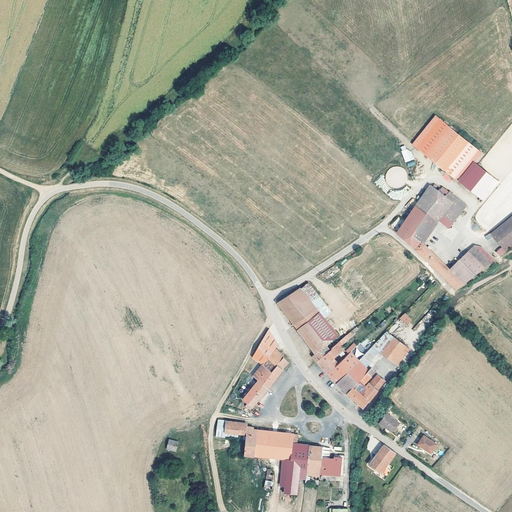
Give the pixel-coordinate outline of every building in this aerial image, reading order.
[(479,152),(440,121),(417,151),(453,179),(459,177),(479,152)] [(407,144),(400,147),(405,162),(413,160),(407,144)] [(474,163),(458,183),(483,203),(499,184),(474,163)] [(388,179),(389,190),(393,190),(394,195),(401,193),(401,188),(404,188),(405,190),(407,190),(405,179),(407,179),(405,167),(389,170),(390,175),(388,175),(389,179),(388,179)] [(466,207),(450,194),(446,199),(431,187),(401,230),(422,246),(423,246),(438,223),(443,216),(453,224),(466,207)] [(449,230),(453,224),(443,216),(438,223),(449,230)] [(511,248),(511,218),(492,235),(494,238),(503,249),(506,253),(511,249),(511,248)] [(420,254),(431,265),(437,258),(430,253),(428,250),(423,246),(422,246),(401,230),(398,234),(420,254)] [(477,277),(492,264),(477,248),(475,247),(460,261),(477,277)] [(478,247),(477,248),(492,264),(495,262),(483,249),(478,247)] [(500,258),(506,253),(503,249),(497,254),(500,258)] [(465,286),(450,271),(437,258),(431,265),(458,292),(465,286)] [(465,286),(477,277),(460,261),(450,271),(465,286)] [(309,285),(302,291),(317,310),(326,320),(333,314),(309,285)] [(278,304),(296,327),(317,310),(302,291),(301,290),(278,304)] [(318,362),(339,345),(335,340),(340,336),(326,320),(317,310),(296,327),(299,331),(298,331),(316,354),(313,357),(318,362)] [(399,319),(407,326),(412,319),(404,313),(399,319)] [(428,313),(412,330),(415,332),(417,330),(420,333),(434,319),(428,313)] [(264,366),(270,359),(276,349),(279,345),(270,331),(264,341),(254,359),(264,366)] [(381,353),(383,355),(395,339),(388,333),(375,347),(381,353)] [(340,343),(342,346),(350,339),(348,337),(340,343)] [(383,355),(398,367),(411,351),(395,339),(383,355)] [(329,375),(339,365),(335,360),(344,352),(340,347),(342,346),(340,343),(339,345),(318,362),(329,375)] [(375,347),(371,351),(367,355),(363,359),(360,362),(338,385),(349,395),(355,389),(361,383),(370,373),(367,370),(381,353),(375,347)] [(349,355),(351,354),(356,350),(353,347),(347,353),(349,355)] [(279,366),(284,370),(289,363),(276,349),(270,359),(279,366)] [(329,375),(338,385),(360,362),(351,354),(349,355),(339,365),(329,375)] [(279,366),(270,359),(264,366),(273,373),(279,366)] [(259,382),(268,390),(284,370),(279,366),(273,373),(264,366),(255,378),(259,382)] [(361,383),(365,386),(372,379),(371,377),(375,373),(373,371),(370,373),(361,383)] [(386,382),(379,377),(372,386),(378,391),(386,382)] [(252,411),(268,390),(259,382),(244,400),(249,404),(247,407),(252,411)] [(361,383),(355,389),(364,398),(367,395),(364,392),(368,388),(365,386),(361,383)] [(355,389),(349,395),(365,410),(379,392),(378,391),(372,386),(371,385),(368,388),(364,392),(367,395),(364,398),(355,389)] [(379,423),(392,433),(399,424),(387,414),(379,423)] [(221,437),(225,437),(226,435),(223,434),(224,432),(226,432),(227,426),(227,423),(218,422),(216,438),(220,439),(221,437)] [(301,475),(308,476),(310,447),(297,446),(299,436),(255,431),(255,430),(227,426),(226,432),(224,432),(223,434),(226,435),(225,437),(239,439),(239,437),(249,438),(246,458),(284,462),(289,462),(285,496),(298,497),(301,475)] [(438,445),(424,435),(419,443),(432,453),(438,445)] [(173,452),(173,453),(176,454),(179,445),(170,443),(168,451),(173,452)] [(366,470),(372,475),(373,473),(378,477),(394,454),(383,445),(366,470)] [(321,478),(321,476),(322,460),(323,449),(310,447),(308,476),(311,477),(317,478),(321,478)] [(344,460),(342,478),(345,478),(346,458),(336,457),(336,459),(339,460),(344,460)] [(342,478),(344,460),(339,460),(339,462),(336,461),(324,460),(322,460),(321,476),(342,478)] [(280,495),(285,496),(289,462),(284,462),(280,495)] [(266,484),(264,492),(273,493),(274,485),(266,484)]
